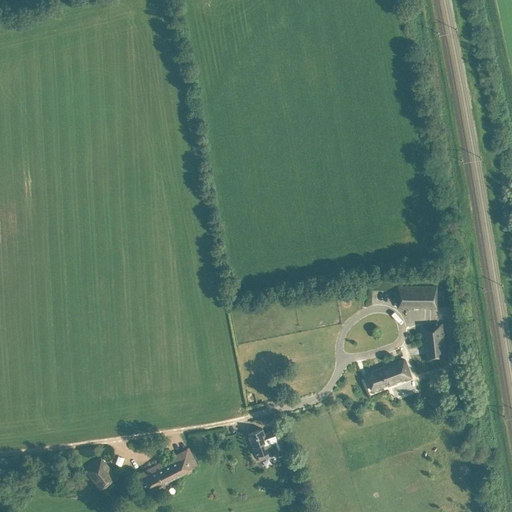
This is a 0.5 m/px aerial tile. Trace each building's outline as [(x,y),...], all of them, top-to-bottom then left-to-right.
[(397,307),(437,308),(437,285),(397,285),(397,307)] [(423,324),(427,360),(447,357),(443,322),(423,324)] [(366,373),(372,391),(411,376),(404,359),(366,373)] [(265,436),(264,433),(262,428),(248,433),(253,446),(253,447),(256,456),(258,455),(259,458),(259,460),(269,457),(267,452),(271,451),(270,448),(272,447),(275,455),(284,452),(286,451),(283,440),(278,428),(269,431),(270,434),(265,436)] [(169,458),(139,473),(143,482),(148,491),(198,466),(196,463),(192,454),(172,464),(169,458)] [(84,469),(101,492),(118,479),(101,456),(84,469)]
